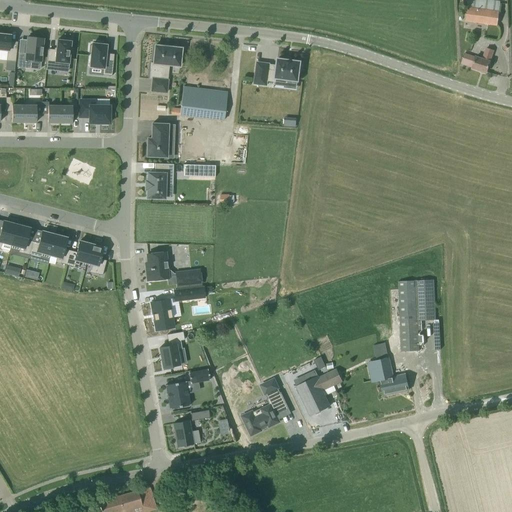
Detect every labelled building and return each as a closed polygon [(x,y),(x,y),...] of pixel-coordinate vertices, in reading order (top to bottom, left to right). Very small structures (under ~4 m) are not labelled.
[(498,25),(499,11),(467,7),(465,21),(498,25)] [(0,50),(7,51),(6,60),(15,62),(17,42),(9,41),(10,35),(3,34),(3,32),(0,32),(0,50)] [(27,37),(26,54),(18,53),(17,67),(30,68),(31,60),(41,62),(43,39),(27,37)] [(57,40),(56,51),(48,50),(46,69),(60,71),(61,63),(68,63),(69,56),(71,56),(72,49),(70,49),(71,42),(67,41),(67,39),(61,38),(60,40),(57,40)] [(111,78),(114,56),(105,55),(106,47),(101,47),(102,45),(94,44),(93,46),(92,46),(92,47),(90,47),(89,55),(91,55),(90,69),(103,70),(102,77),(111,78)] [(175,45),(172,45),(172,46),(172,47),(155,46),(153,63),(151,63),(149,79),(152,79),(151,91),(166,93),(168,80),(161,79),(161,72),(165,72),(166,65),(179,66),(181,48),(179,48),(179,47),(179,46),(177,45),(175,45)] [(483,59),(476,57),(472,68),(486,73),(493,51),(486,49),(483,59)] [(267,81),(285,84),(285,80),(297,81),(298,81),(298,80),(299,71),(301,71),(302,64),(300,64),(300,63),(301,62),(299,62),(293,61),(291,61),(286,60),(285,60),(278,59),(277,59),(277,60),(276,70),(269,69),(269,64),(257,62),(254,84),(267,85),(267,81)] [(6,60),(5,70),(14,71),(15,62),(6,60)] [(224,120),(227,92),(183,87),(179,114),(224,120)] [(12,111),(12,122),(24,122),(24,106),(12,105),(12,97),(6,96),(6,110),(12,111)] [(101,125),(107,125),(107,123),(109,123),(109,119),(109,110),(109,106),(94,106),(95,100),(80,100),(79,117),(89,117),(89,123),(101,123),(101,125)] [(36,106),(24,106),(24,122),(25,122),(25,124),(33,124),(33,122),(36,122),(36,106)] [(60,106),(48,106),(47,123),(50,123),(50,125),(58,125),(58,123),(60,123),(60,106)] [(72,123),(72,106),(60,106),(60,123),(72,123)] [(147,139),(147,140),(146,157),(166,157),(167,134),(173,134),(174,125),(152,124),(151,139),(147,139)] [(154,174),(148,174),(148,182),(146,182),(145,189),(147,189),(147,198),(164,198),(164,197),(165,185),(173,185),(173,164),(155,164),(154,174)] [(3,243),(11,245),(16,225),(13,224),(14,222),(7,220),(7,222),(3,221),(0,233),(0,232),(0,249),(1,249),(3,243)] [(16,225),(11,245),(19,247),(18,252),(29,255),(33,241),(27,240),(30,228),(26,227),(27,226),(20,224),(19,225),(16,225)] [(33,241),(29,255),(40,258),(41,253),(49,255),(55,235),(52,234),(52,232),(46,231),(45,232),(42,231),(39,243),(33,241)] [(64,249),(67,238),(64,237),(65,236),(58,234),(57,235),(55,235),(49,255),(57,257),(55,262),(66,265),(70,250),(64,249)] [(70,250),(66,265),(78,268),(80,261),(86,263),(91,244),(89,244),(89,242),(82,240),(82,242),(79,241),(76,252),(70,250)] [(92,265),(90,272),(102,275),(106,261),(100,259),(103,247),(100,247),(101,245),(94,243),(93,245),(91,244),(86,263),(92,265)] [(147,281),(168,278),(165,252),(147,254),(148,268),(146,269),(147,281)] [(5,273),(12,274),(14,267),(6,265),(5,273)] [(24,277),(31,279),(33,271),(26,270),(24,277)] [(201,285),(199,270),(175,273),(177,287),(201,285)] [(433,280),(398,282),(401,352),(419,351),(419,345),(424,345),(423,333),(418,333),(418,330),(422,330),(422,321),(435,320),(433,280)] [(172,291),(173,301),(203,299),(202,289),(172,291)] [(167,299),(148,302),(153,330),(172,327),(167,299)] [(221,333),(218,325),(211,328),(214,336),(221,333)] [(159,348),(163,370),(173,368),(173,366),(179,365),(177,350),(182,349),(180,341),(184,340),(182,332),(167,335),(168,343),(170,342),(171,346),(159,348)] [(389,358),(388,358),(377,361),(376,361),(383,395),(409,390),(405,374),(393,377),(391,377),(388,367),(391,366),(389,358)] [(208,369),(189,373),(190,383),(209,380),(208,369)] [(316,379),(322,391),(342,381),(336,370),(316,379)] [(316,379),(316,377),(315,378),(297,386),(311,415),(329,406),(322,391),(316,379)] [(170,408),(169,408),(170,409),(190,405),(189,405),(185,382),(186,382),(165,385),(165,386),(166,386),(170,408)] [(249,414),(238,418),(247,438),(258,434),(256,430),(265,426),(266,430),(277,425),(274,418),(287,412),(280,396),(280,397),(277,391),(278,391),(274,382),(260,388),(264,397),(265,396),(267,402),(269,407),(250,415),(249,414)] [(210,418),(208,410),(190,414),(192,421),(210,418)] [(189,421),(173,424),(177,447),(193,444),(200,443),(198,431),(191,433),(189,421)] [(143,511),(156,508),(149,488),(98,502),(101,511),(121,511),(123,511),(134,509),(134,511),(143,511)]
